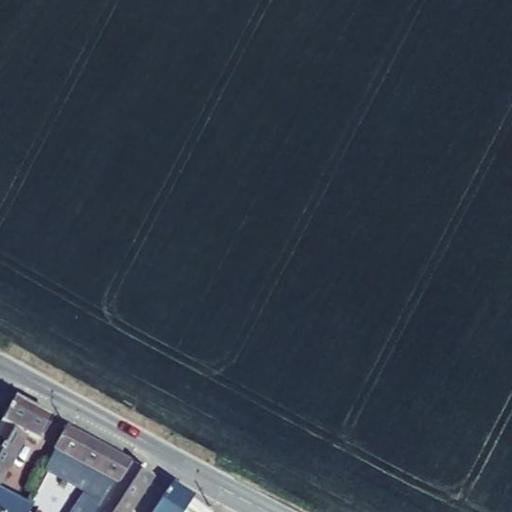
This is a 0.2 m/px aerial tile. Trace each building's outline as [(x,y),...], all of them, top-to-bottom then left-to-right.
[(0,475),(21,437),(34,444),(47,422),(32,414),(9,400),(0,415),(0,475)] [(108,455),(59,428),(48,450),(37,471),(38,472),(58,483),(80,495),(69,511),(90,511),(123,463),(108,455)] [(124,511),(148,476),(123,463),(90,511),(124,511)] [(201,511),(163,488),(147,511),(201,511)] [(24,511),(0,498),(0,511),(24,511)]
